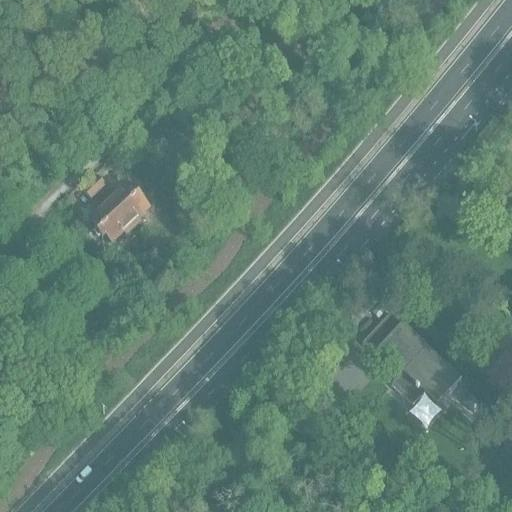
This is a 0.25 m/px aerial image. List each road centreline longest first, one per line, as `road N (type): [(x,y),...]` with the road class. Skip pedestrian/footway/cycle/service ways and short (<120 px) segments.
road 1 (primary): [(511,7),(277,285),(57,511)]
road 2 (primary): [(96,511),(255,351),(511,53)]
